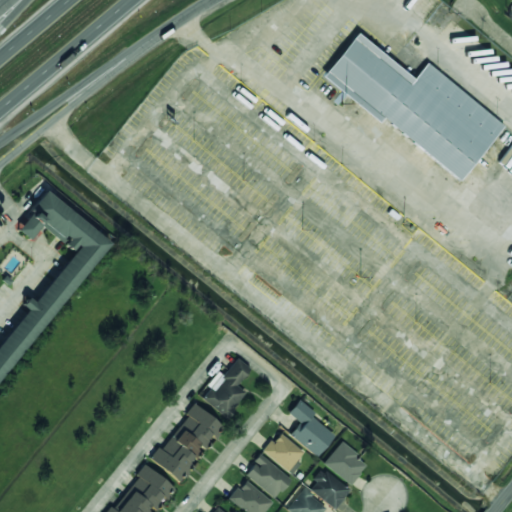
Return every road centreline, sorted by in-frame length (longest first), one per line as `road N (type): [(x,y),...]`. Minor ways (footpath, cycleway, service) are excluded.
road 1 (secondary): [(0,166),(96,84),(222,0)]
road 2 (residential): [(185,511),(287,387),(231,342)]
road 3 (residential): [(93,511),(231,342)]
road 4 (motorway): [(0,115),(135,0)]
